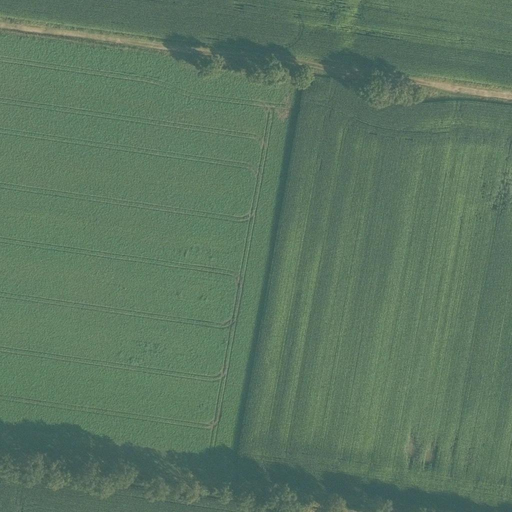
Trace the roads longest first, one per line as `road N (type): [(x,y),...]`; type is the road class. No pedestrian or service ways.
road 1 (track): [(0,25),(511,96)]
road 2 (track): [(400,511),(0,453)]
